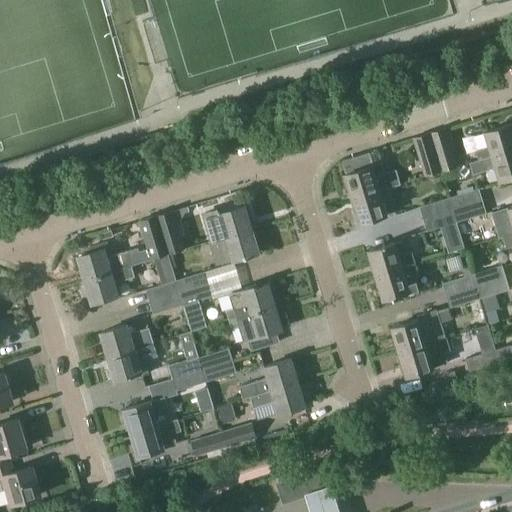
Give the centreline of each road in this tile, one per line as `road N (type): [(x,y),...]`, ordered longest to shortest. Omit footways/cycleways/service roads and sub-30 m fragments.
road 1 (residential): [(282,153),(19,234)]
road 2 (residential): [(94,474),(19,234)]
road 3 (residential): [(356,384),(282,153)]
road 4 (residential): [(511,81),(282,153)]
